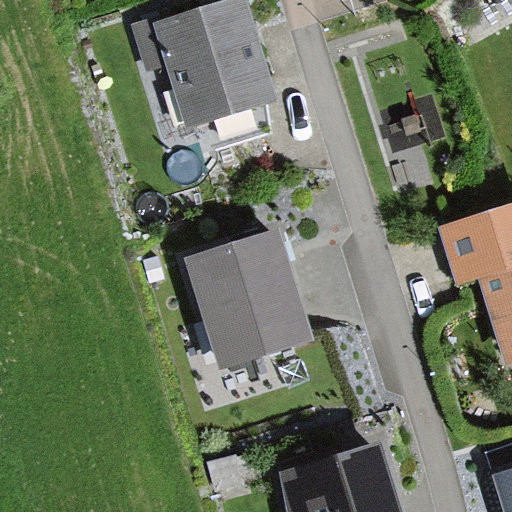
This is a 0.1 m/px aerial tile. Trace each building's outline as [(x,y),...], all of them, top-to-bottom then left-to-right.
[(228,4),(143,32),(177,136),(262,109),(228,4)] [(511,213),(444,233),(459,287),(478,282),(505,375),(511,372),(511,213)] [(305,329),(273,237),(191,265),(224,358),(305,329)] [(389,511),(381,461),(283,479),(289,511),(389,511)] [(511,511),(511,482),(496,487),(503,511),(511,511)]
